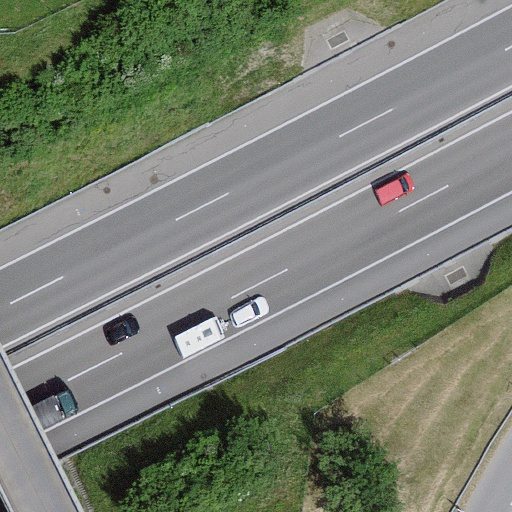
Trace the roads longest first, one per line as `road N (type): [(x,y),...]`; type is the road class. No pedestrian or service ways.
road 1 (motorway): [(511,46),(0,308)]
road 2 (motorway): [(0,411),(511,149)]
